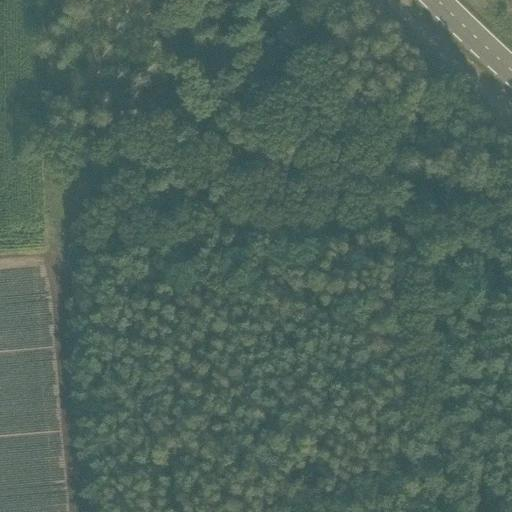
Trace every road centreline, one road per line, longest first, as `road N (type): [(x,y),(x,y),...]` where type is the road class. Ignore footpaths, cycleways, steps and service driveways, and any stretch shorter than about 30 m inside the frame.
road 1 (track): [(390,230),(0,259)]
road 2 (track): [(390,230),(408,239),(414,255),(433,511)]
